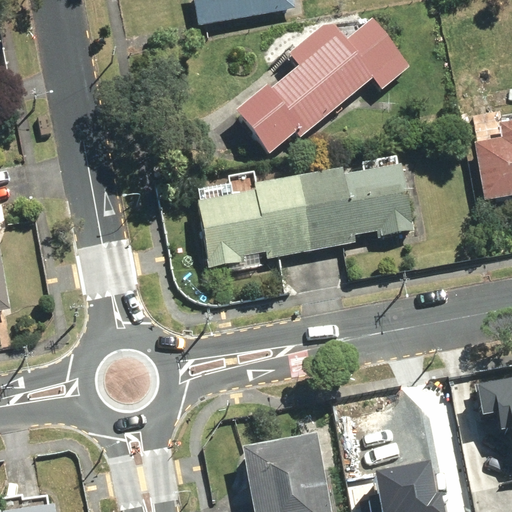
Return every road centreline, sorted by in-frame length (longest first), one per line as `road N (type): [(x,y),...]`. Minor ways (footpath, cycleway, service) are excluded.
road 1 (residential): [(54,0),(113,324)]
road 2 (residential): [(511,312),(189,372)]
